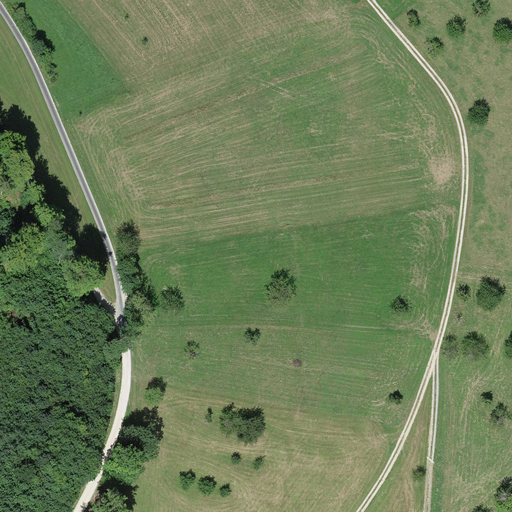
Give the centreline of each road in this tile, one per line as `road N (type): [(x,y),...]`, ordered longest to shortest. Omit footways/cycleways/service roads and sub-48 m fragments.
road 1 (track): [(367,0),(441,87),(460,131),(465,173),(435,353),(395,452),(358,511)]
road 2 (unclassified): [(0,9),(83,186),(122,311),(125,370),(109,439),(74,511)]
road 3 (track): [(122,311),(92,303),(0,143)]
road 4 (track): [(435,353),(426,511)]
